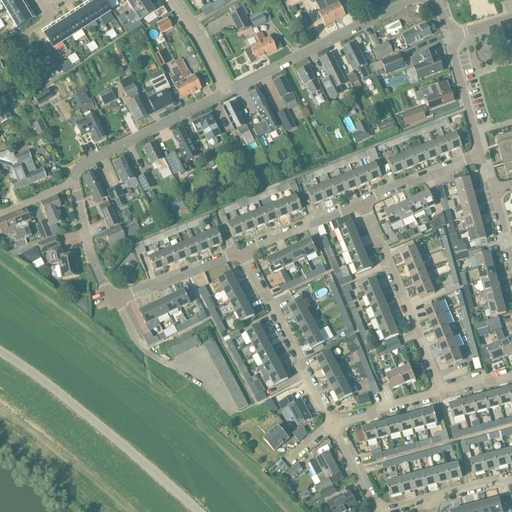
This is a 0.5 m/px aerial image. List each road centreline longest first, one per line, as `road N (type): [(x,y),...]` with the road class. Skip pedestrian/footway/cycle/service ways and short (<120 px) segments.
road 1 (residential): [(74,182),(101,286),(116,299),(241,253)]
road 2 (unclassified): [(198,511),(0,352)]
road 3 (residential): [(226,91),(412,0)]
road 4 (residential): [(443,391),(359,205)]
road 5 (residential): [(332,423),(241,253)]
road 6 (residential): [(74,182),(80,166),(226,91)]
road 7 (residential): [(359,205),(481,157)]
road 8 (residential): [(241,253),(359,205)]
road 9 (residential): [(448,36),(481,157)]
